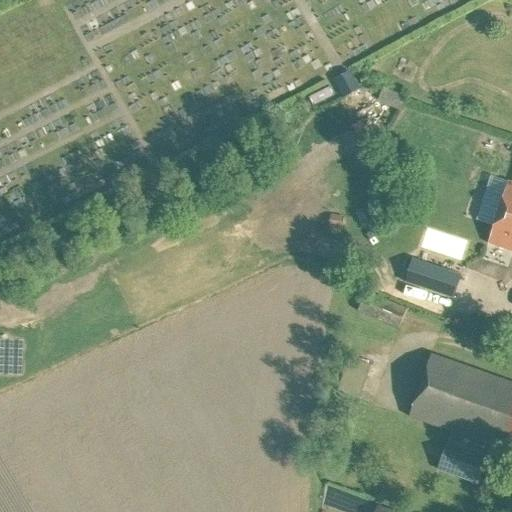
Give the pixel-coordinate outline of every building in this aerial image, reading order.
[(349,72),(333,81),(335,85),(344,100),(360,91),(352,76),(349,72)] [(384,86),(380,99),(403,106),(407,93),(384,86)] [(309,156),(350,134),(339,114),(299,136),(309,156)] [(362,122),(352,127),(359,139),(369,134),(362,122)] [(511,184),(507,184),(488,246),(511,253),(511,184)] [(331,215),(329,228),(342,230),(344,218),(331,215)] [(412,260),(404,283),(454,299),(462,276),(412,260)] [(366,292),(357,312),(398,330),(407,309),(366,292)] [(363,388),(372,364),(354,357),(345,382),(363,388)] [(511,385),(432,357),(410,420),(446,433),(450,434),(447,443),(437,469),(477,485),(491,449),(505,454),(508,446),(511,447),(511,385)]
